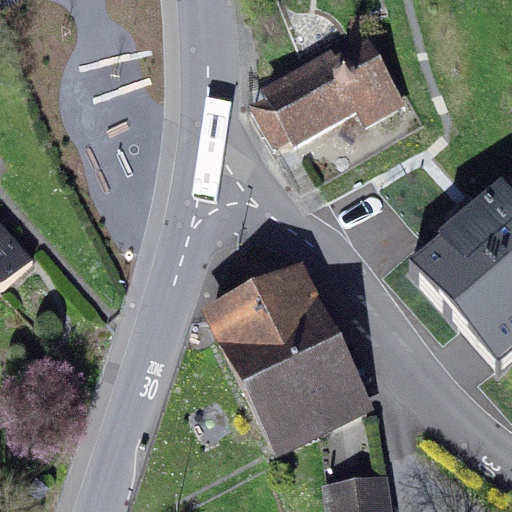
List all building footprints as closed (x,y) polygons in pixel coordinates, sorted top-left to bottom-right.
[(380,46),(260,89),(285,159),(405,116),(380,46)] [(511,182),(410,275),(498,373),(511,360),(511,182)] [(0,314),(41,277),(0,232),(0,314)] [(296,287),(221,317),(277,452),(352,422),(296,287)] [(392,511),(392,499),(313,503),(313,511),(392,511)]
